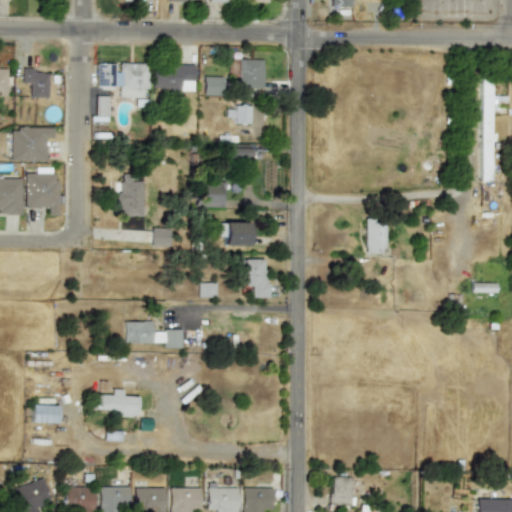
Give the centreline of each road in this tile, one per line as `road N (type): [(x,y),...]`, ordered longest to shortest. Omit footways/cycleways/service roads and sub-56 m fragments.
road 1 (residential): [(0,31),(511,39)]
road 2 (residential): [(300,511),(299,0)]
road 3 (residential): [(0,246),(77,248),(78,48),(86,0)]
